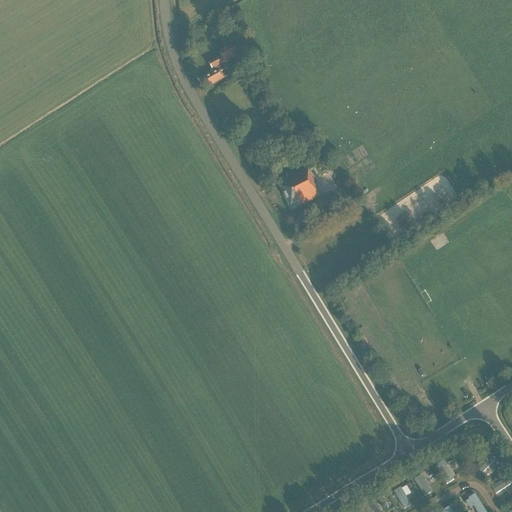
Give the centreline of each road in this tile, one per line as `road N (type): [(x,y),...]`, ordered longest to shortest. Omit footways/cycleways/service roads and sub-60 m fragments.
road 1 (unclassified): [(409,452),(174,58),(164,0)]
road 2 (unclassified): [(409,452),(511,386)]
